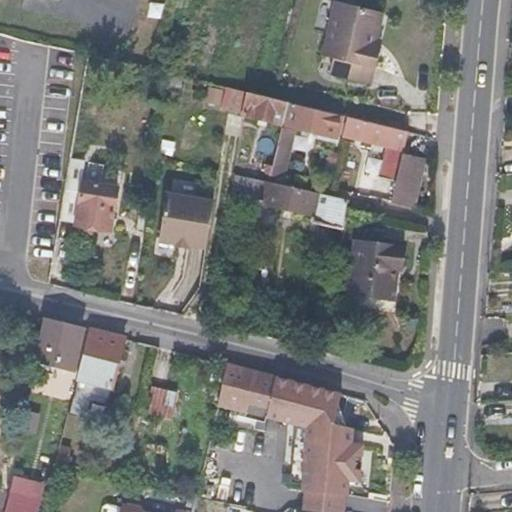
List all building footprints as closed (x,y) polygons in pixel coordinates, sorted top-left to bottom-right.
[(377,69),(383,42),(376,38),(382,13),(334,0),(320,53),(333,57),(329,72),(372,84),(377,69)] [(122,77),(126,61),(95,53),(91,70),(122,77)] [(282,124),(288,100),(247,90),(242,114),(282,124)] [(335,136),(341,114),(292,101),(286,124),(335,136)] [(402,152),(408,130),(348,116),(344,135),(385,146),(378,176),(394,181),(402,152)] [(281,176),(292,136),(280,132),(270,173),(281,176)] [(410,207),(423,158),(402,152),(394,181),(388,201),(410,207)] [(347,201),(304,190),(267,181),(234,174),(230,197),(311,217),(310,225),(343,233),(347,201)] [(115,231),(125,190),(80,183),(72,190),(67,222),(73,225),(115,231)] [(206,248),(213,200),(166,193),(159,241),(177,244),(176,246),(188,248),(189,245),(206,248)] [(393,299),(397,269),(401,268),(404,245),(354,239),(348,293),(393,299)] [(331,330),(334,302),(315,301),(313,327),(331,330)] [(69,372),(79,331),(42,321),(32,364),(69,372)] [(109,389),(121,342),(87,333),(74,382),(109,389)] [(268,415),(279,376),(229,362),(213,410),(240,416),(266,423),(268,415)] [(347,392),(279,376),(268,415),(308,428),(302,491),(306,491),(305,511),(312,511),(347,511),(349,494),(354,494),(356,481),(366,482),(370,443),(358,441),(358,427),(342,421),(347,392)] [(144,417),(154,420),(168,423),(174,397),(150,391),(144,417)] [(56,451),(52,470),(51,473),(61,475),(66,454),(56,451)] [(5,511),(39,511),(42,500),(10,493),(5,511)]
